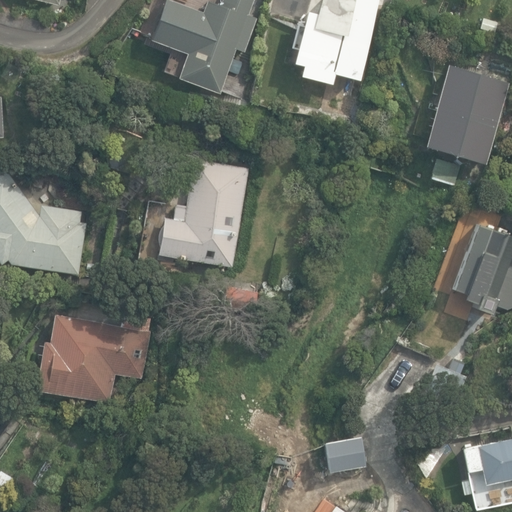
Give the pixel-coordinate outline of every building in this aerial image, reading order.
[(243,52),(255,18),(247,15),(252,0),(160,0),(146,39),(170,48),(161,72),(218,92),(234,49),(243,52)] [(263,10),(266,0),(253,0),(252,5),(263,10)] [(296,75),(329,84),(332,74),(357,80),(376,3),(385,5),(386,0),(315,0),(313,11),(303,8),(289,62),(298,65),(296,75)] [(494,33),(497,21),(482,17),(479,29),(494,33)] [(424,146),(484,164),(508,82),(448,65),(424,146)] [(461,166),(433,158),(427,180),(454,188),(461,166)] [(158,253),(231,265),(248,168),(194,159),(186,205),(176,203),(173,219),(164,218),(158,253)] [(8,265),(79,275),(87,222),(81,221),(82,211),(40,204),(39,214),(4,166),(0,168),(0,263),(5,259),(8,265)] [(511,244),(511,236),(477,224),(458,277),(443,271),(435,296),(488,314),(511,244)] [(34,390),(108,403),(114,371),(142,376),(152,318),(120,313),(118,326),(53,315),(48,342),(42,341),(34,390)] [(427,383),(459,397),(468,378),(436,364),(427,383)] [(322,441),(326,472),(365,466),(361,436),(322,441)] [(511,438),(463,449),(469,479),(481,477),(483,484),(511,478),(511,438)] [(0,472),(0,483),(13,492),(19,481),(2,470),(0,472)] [(346,511),(332,503),(326,511),(346,511)]
